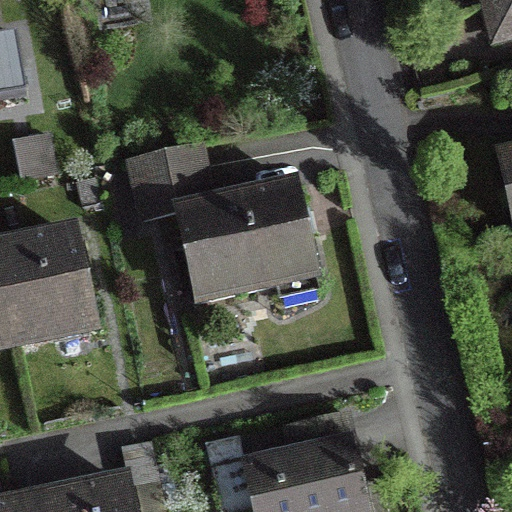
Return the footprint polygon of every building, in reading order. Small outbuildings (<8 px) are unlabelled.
[(511,1),(487,8),(496,40),(511,35),(511,1)] [(0,100),(26,96),(16,37),(0,39),(0,100)] [(200,149),(130,164),(143,221),(176,214),(197,304),(315,278),(295,187),(213,206),(200,149)] [(511,157),(501,160),(511,210),(511,157)] [(0,254),(0,287),(12,345),(91,328),(72,237),(14,249),(14,251),(0,254)] [(0,347),(12,345),(0,287),(0,347)] [(255,511),(363,511),(349,449),(354,448),(347,416),(286,430),(292,459),(248,469),(247,464),(213,472),(221,506),(253,499),(255,511)] [(67,500),(46,505),(47,511),(130,511),(125,486),(67,498),(67,500)]
